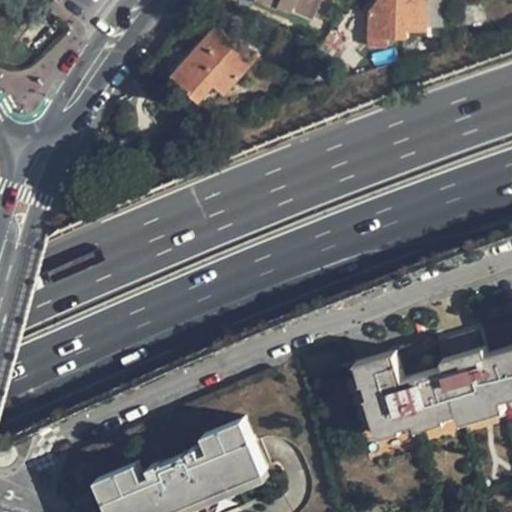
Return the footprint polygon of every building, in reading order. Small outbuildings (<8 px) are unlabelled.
[(268,0),(279,4),(280,0),(281,0),(315,14),(320,0),(268,0)] [(376,0),(370,9),(371,42),(389,42),(390,34),(409,34),(409,26),(429,26),(429,0),(376,0)] [(214,79),(225,88),(261,48),(242,31),(236,37),(219,21),(175,73),(199,96),(214,79)] [(348,42),(332,29),(324,40),(312,56),(329,68),(348,42)] [(488,341),(447,353),(450,361),(408,373),(400,346),(369,354),(387,415),(416,406),(419,412),(461,399),(464,407),(506,395),(504,386),(511,383),(511,342),(491,348),(488,341)] [(140,457),(102,472),(117,511),(173,511),(272,471),(248,412),(209,428),(215,444),(206,448),(203,440),(195,443),(196,447),(164,460),(162,456),(154,460),(156,467),(147,471),(140,457)]
